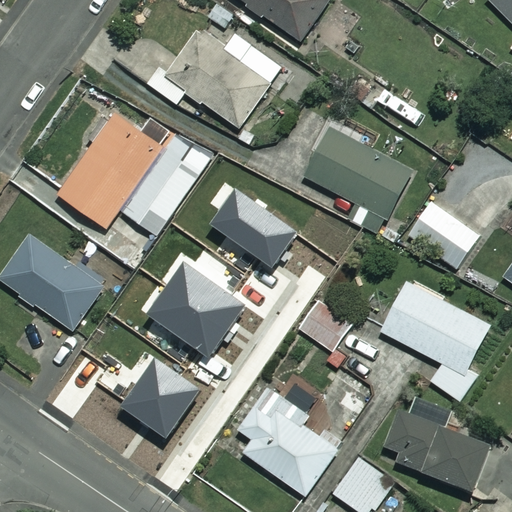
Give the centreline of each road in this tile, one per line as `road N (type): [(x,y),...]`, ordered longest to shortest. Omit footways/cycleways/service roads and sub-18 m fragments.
road 1 (residential): [(126,511),(8,431)]
road 2 (residential): [(0,99),(70,0)]
